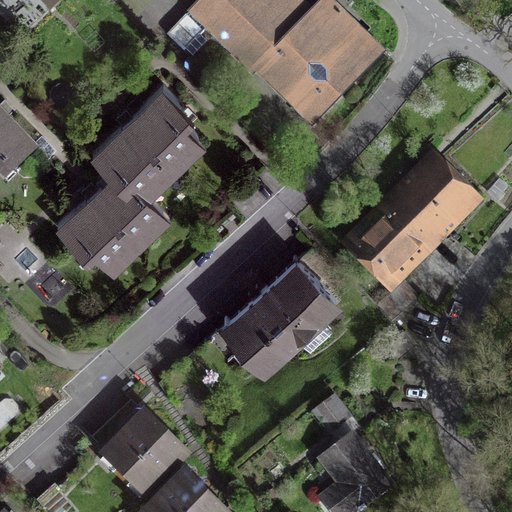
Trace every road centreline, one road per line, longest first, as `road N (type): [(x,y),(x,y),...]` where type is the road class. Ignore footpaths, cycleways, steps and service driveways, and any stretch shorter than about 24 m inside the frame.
road 1 (residential): [(443,22),(381,110),(23,458)]
road 2 (tertiary): [(511,233),(458,304),(445,415),(478,511)]
